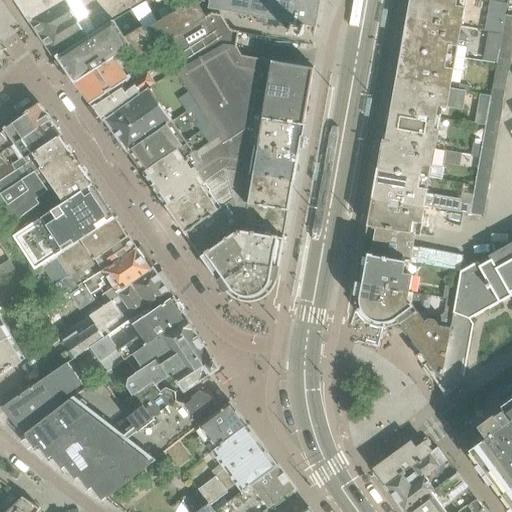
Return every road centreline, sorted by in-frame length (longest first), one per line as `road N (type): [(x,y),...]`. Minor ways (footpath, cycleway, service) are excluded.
road 1 (residential): [(304,354),(214,323),(31,66),(0,88)]
road 2 (secondary): [(304,354),(367,0)]
road 3 (secondary): [(358,511),(316,442),(304,354)]
